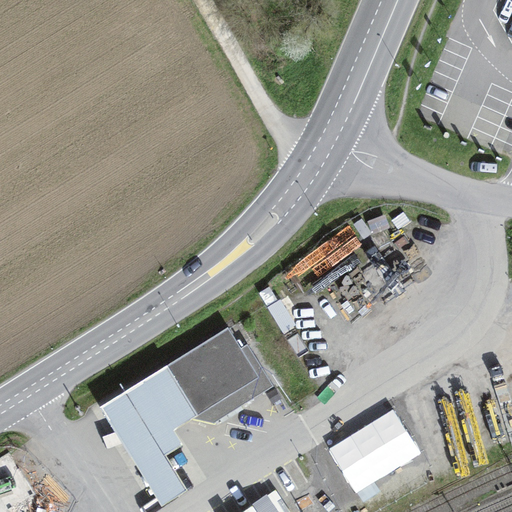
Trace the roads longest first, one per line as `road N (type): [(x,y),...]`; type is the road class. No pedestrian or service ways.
road 1 (primary): [(322,152),(283,208),(207,278),(0,405)]
road 2 (unclassified): [(322,152),(511,200)]
road 3 (unclassified): [(208,0),(275,121),(322,152)]
road 4 (primary): [(392,0),(322,152)]
